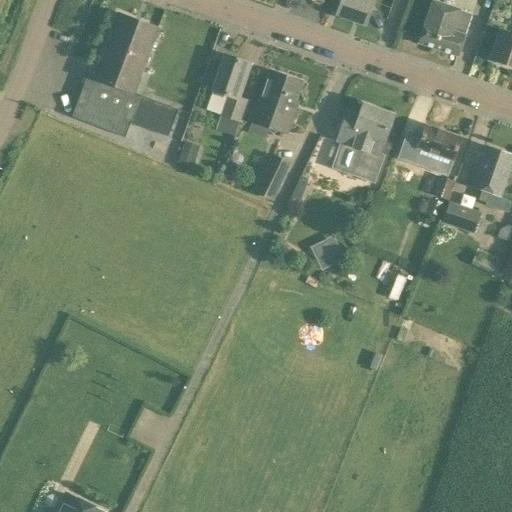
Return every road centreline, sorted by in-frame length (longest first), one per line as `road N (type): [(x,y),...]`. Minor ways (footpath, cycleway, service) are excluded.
road 1 (unclassified): [(377,60),(204,0)]
road 2 (unclassified): [(511,107),(377,60)]
road 3 (unclassified): [(0,118),(47,0)]
